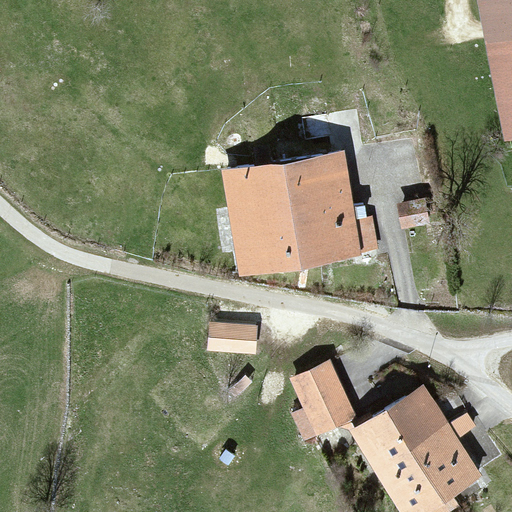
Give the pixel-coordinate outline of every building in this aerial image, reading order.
[(511,0),(475,0),(502,134),(511,132),(511,0)] [(223,172),(241,276),(379,253),(373,219),(352,223),(339,152),(223,172)] [(205,323),(204,349),(252,351),(255,300),(230,299),(229,324),(205,323)] [(347,418),(326,361),(289,374),(302,411),(296,413),(303,434),(347,418)] [(421,384),(347,428),(396,511),(416,511),(476,477),(421,384)]
